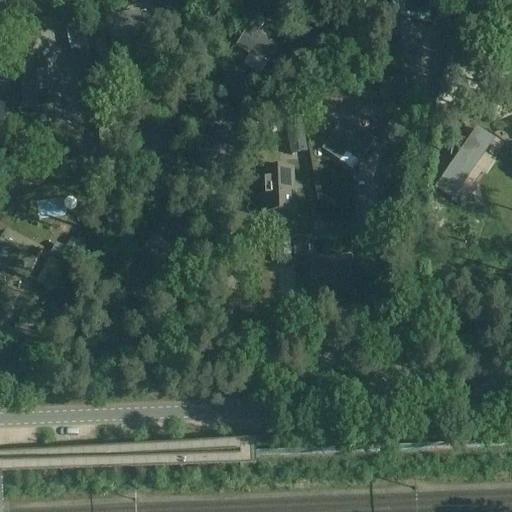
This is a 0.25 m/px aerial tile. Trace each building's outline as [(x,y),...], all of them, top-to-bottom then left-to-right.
[(427,23),(431,0),(393,0),(391,17),(427,23)] [(111,46),(146,39),(140,10),(105,18),(111,46)] [(260,30),(252,25),(238,50),(265,67),(276,49),(256,36),(260,30)] [(0,64),(0,81),(8,82),(9,65),(0,64)] [(122,64),(117,100),(148,104),(153,75),(135,72),(136,66),(122,64)] [(31,85),(21,85),(21,88),(23,108),(23,109),(63,108),(62,103),(60,67),(34,69),(35,85),(31,85)] [(409,98),(408,80),(386,81),(387,99),(409,98)] [(76,117),(75,96),(66,96),(67,117),(76,117)] [(237,139),(212,129),(198,166),(223,176),(237,139)] [(359,164),(374,143),(358,132),(357,134),(351,130),(344,138),(336,133),(325,151),(340,161),(345,155),(359,164)] [(289,155),(306,153),(303,131),(286,133),(289,155)] [(346,162),(339,172),(354,181),(360,172),(346,162)] [(295,170),(260,171),(261,213),(296,213),(295,170)] [(0,229),(0,264),(25,278),(39,250),(0,229)] [(174,271),(184,257),(193,243),(184,236),(172,253),(155,241),(142,258),(158,270),(163,263),(174,271)] [(310,292),(350,291),(349,264),(325,265),(325,261),(309,262),(310,292)] [(14,327),(12,345),(35,348),(38,331),(14,327)]
